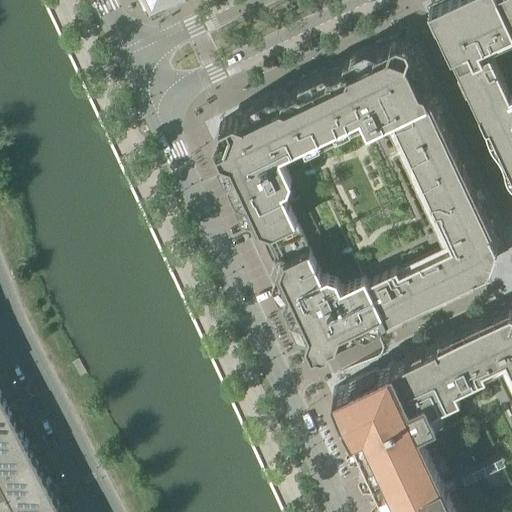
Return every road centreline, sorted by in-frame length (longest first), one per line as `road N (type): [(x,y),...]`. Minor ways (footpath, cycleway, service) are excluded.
road 1 (residential): [(148,103),(338,511)]
road 2 (tertiary): [(148,103),(365,0)]
road 3 (residential): [(0,298),(109,511)]
road 4 (tertiary): [(259,0),(127,55)]
